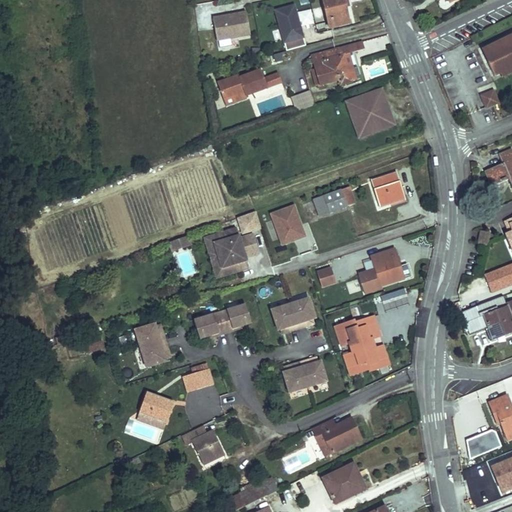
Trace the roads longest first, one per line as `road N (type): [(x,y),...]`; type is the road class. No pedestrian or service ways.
road 1 (residential): [(234,354),(277,425),(434,368)]
road 2 (tertiary): [(434,368),(458,216)]
road 3 (tertiary): [(452,511),(434,420),(434,368)]
road 4 (unknown): [(423,411),(295,472)]
